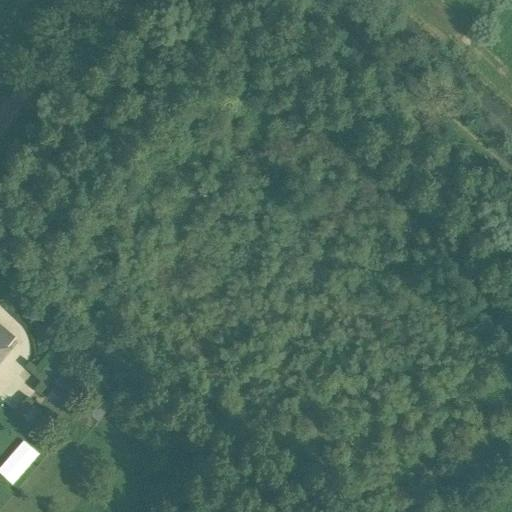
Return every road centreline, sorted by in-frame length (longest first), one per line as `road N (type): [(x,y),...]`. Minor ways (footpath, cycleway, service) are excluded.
road 1 (track): [(307,0),(511,177)]
road 2 (unclassified): [(0,117),(100,0)]
